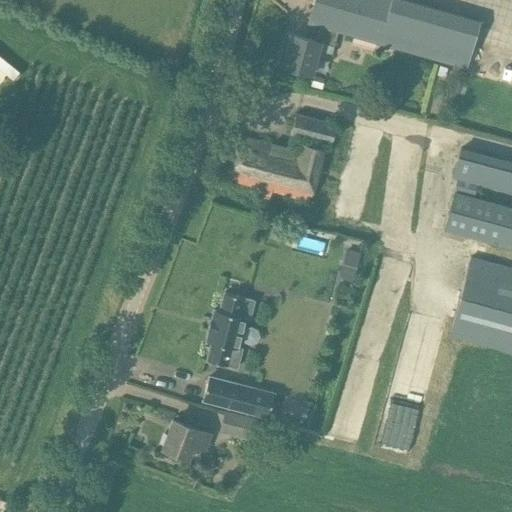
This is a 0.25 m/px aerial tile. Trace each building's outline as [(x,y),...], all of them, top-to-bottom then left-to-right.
[(401,0),(314,0),(309,17),(313,24),(320,26),(316,41),(291,34),(282,66),(311,74),(317,51),(331,54),(337,32),(466,68),(479,22),(457,16),(401,0)] [(0,70),(16,85),(23,77),(0,55),(0,70)] [(336,125),(295,114),(289,134),(330,145),(336,125)] [(238,135),(225,177),(258,187),(256,194),(269,197),(271,190),(309,201),(324,148),(299,141),(296,151),(238,135)] [(456,179),(453,191),(474,197),(477,185),(456,179)] [(453,191),(443,230),(511,248),(511,206),(474,197),(453,191)] [(343,272),(354,275),(359,252),(348,250),(343,272)] [(511,270),(469,259),(448,337),(511,354),(511,270)] [(244,319),(249,320),(254,301),(223,293),(219,311),(213,310),(210,321),(209,320),(207,329),(208,330),(205,341),(211,342),(206,360),(236,368),(241,349),(236,347),(244,319)] [(379,378),(394,317),(368,310),(353,372),(379,378)] [(208,377),(202,400),(248,412),(254,389),(208,377)] [(256,420),(225,412),(220,430),(251,439),(256,420)] [(205,425),(187,418),(184,424),(173,420),(162,448),(188,458),(192,446),(203,450),(209,434),(203,431),(205,425)]
